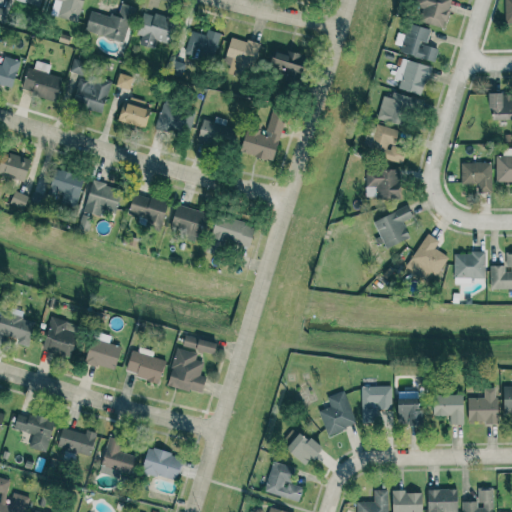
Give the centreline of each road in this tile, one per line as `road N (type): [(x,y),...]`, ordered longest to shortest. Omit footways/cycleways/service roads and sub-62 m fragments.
road 1 (residential): [(188,511),(345,0)]
road 2 (residential): [(286,197),(212,183),(0,118)]
road 3 (residential): [(511,223),(457,219),(433,193),(485,0)]
road 4 (residential): [(213,430),(0,372)]
road 5 (residential): [(511,457),(350,457)]
